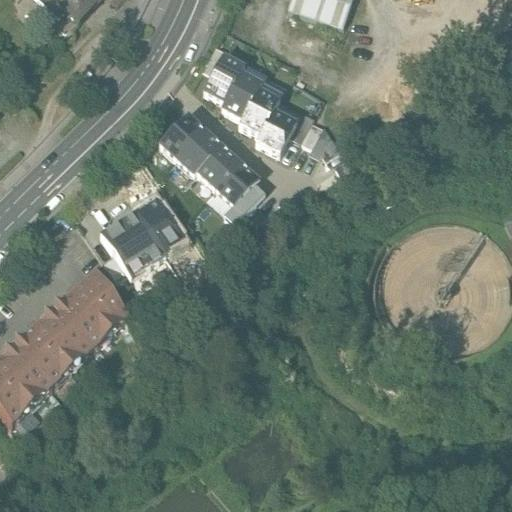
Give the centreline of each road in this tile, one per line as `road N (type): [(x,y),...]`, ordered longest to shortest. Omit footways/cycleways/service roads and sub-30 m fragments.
road 1 (primary): [(149,72),(0,220)]
road 2 (residential): [(149,72),(279,192)]
